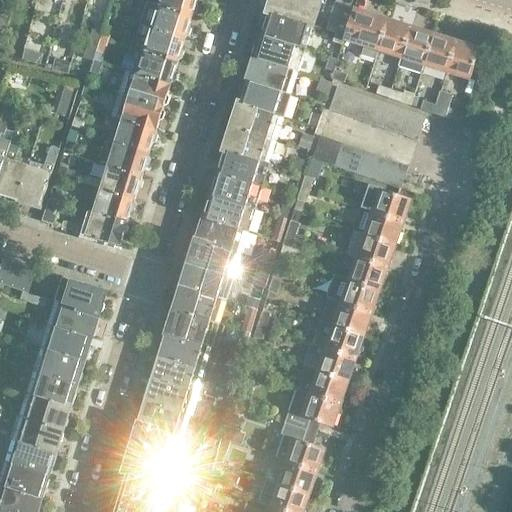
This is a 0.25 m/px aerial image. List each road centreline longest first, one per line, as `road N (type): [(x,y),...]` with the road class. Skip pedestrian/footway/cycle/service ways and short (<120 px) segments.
road 1 (residential): [(336,511),(455,167),(329,124)]
road 2 (residential): [(148,280),(238,0)]
road 3 (residential): [(75,511),(148,280)]
road 4 (residential): [(148,280),(0,233)]
